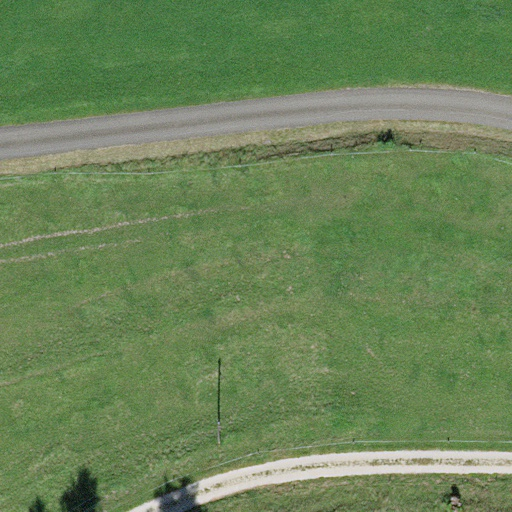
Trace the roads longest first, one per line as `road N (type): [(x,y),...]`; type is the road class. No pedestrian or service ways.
road 1 (unclassified): [(511,116),(392,105),(0,146)]
road 2 (track): [(149,511),(250,467),(511,466)]
